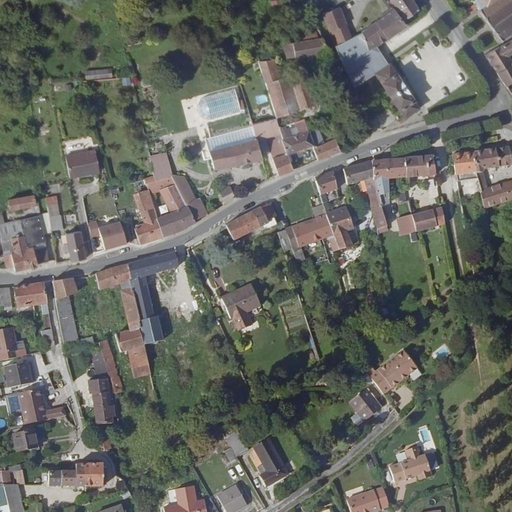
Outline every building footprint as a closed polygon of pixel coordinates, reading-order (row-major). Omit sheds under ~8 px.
[(411,0),(390,0),(404,19),(418,9),(411,0)] [(478,0),(458,16),(462,22),(477,8),(479,11),(493,0),(478,0)] [(511,0),(493,0),(479,11),(502,42),(511,34),(511,0)] [(339,7),(322,14),(329,31),(346,24),(339,7)] [(362,31),(369,47),(376,44),(383,40),(405,25),(402,21),(393,8),(366,28),(362,31)] [(316,30),(297,33),(298,42),(317,38),(316,30)] [(369,47),(362,31),(335,46),(341,60),(353,88),(375,73),(389,63),(385,57),(376,44),(369,47)] [(284,44),(286,58),(294,57),(295,57),(329,51),(323,37),(317,38),(298,42),(292,43),(284,44)] [(511,39),(504,45),(485,55),(497,73),(505,86),(511,82),(511,39)] [(279,78),(274,59),(258,62),(264,83),(279,78)] [(389,63),(375,73),(404,116),(419,106),(395,73),(389,63)] [(112,69),(86,70),(86,79),(112,78),(112,69)] [(305,70),(289,75),(303,120),(319,115),(305,70)] [(279,78),(264,83),(275,119),(278,129),(303,120),(289,75),(279,78)] [(206,123),(243,113),(236,88),(199,98),(206,123)] [(256,138),(256,141),(280,134),(278,129),(275,119),(252,124),(253,127),(256,138)] [(253,127),(206,140),(209,151),(256,138),(253,127)] [(307,131),(282,139),(287,154),(312,145),(310,139),(307,131)] [(323,139),(321,134),(310,139),(312,145),(313,149),(325,144),(323,139)] [(318,160),(340,150),(335,139),(331,136),(323,139),(325,144),(313,149),(318,160)] [(256,138),(209,151),(214,169),(235,164),(235,165),(261,159),(256,141),(256,138)] [(199,141),(186,144),(189,155),(202,152),(199,141)] [(284,145),(270,150),(272,158),(278,176),(293,170),(287,154),(284,145)] [(484,169),(511,164),(507,147),(472,152),(476,173),(477,178),(481,190),(487,188),(483,172),(484,169)] [(95,150),(65,156),(70,178),(99,172),(95,150)] [(472,152),(452,154),(457,181),(477,178),(476,173),(472,152)] [(166,153),(150,157),(151,162),(154,176),(156,182),(171,176),(172,176),(166,153)] [(432,156),(404,158),(406,177),(435,175),(432,156)] [(374,180),(396,178),(406,177),(404,158),(372,161),(373,178),(374,180)] [(372,161),(343,170),(347,186),(364,181),(367,192),(377,189),(374,180),(373,178),(372,161)] [(333,172),(314,178),(320,195),(337,189),(333,172)] [(154,176),(144,179),(146,185),(156,182),(154,176)] [(207,215),(199,198),(196,200),(184,176),(172,176),(171,176),(186,206),(187,206),(194,222),(207,215)] [(134,198),(144,224),(157,220),(157,219),(146,185),(144,179),(129,183),(134,198)] [(481,190),(479,190),(484,208),(511,199),(511,179),(487,188),(481,190)] [(129,183),(122,185),(127,200),(134,198),(129,183)] [(230,187),(220,192),(223,205),(235,198),(230,187)] [(377,189),(367,192),(371,205),(380,203),(377,189)] [(403,189),(397,190),(398,203),(399,203),(406,202),(404,189),(403,189)] [(33,195),(8,200),(10,209),(35,205),(33,195)] [(57,196),(47,198),(48,211),(59,209),(57,196)] [(406,202),(399,203),(400,212),(411,210),(409,201),(406,202)] [(265,228),(268,227),(268,228),(276,224),(274,218),(277,217),(270,203),(260,207),(268,223),(264,226),(265,228)] [(380,203),(371,205),(378,229),(387,227),(380,203)] [(186,229),(195,224),(194,222),(187,206),(186,206),(157,219),(157,220),(163,238),(186,229)] [(260,207),(252,211),(260,227),(264,226),(268,223),(260,207)] [(353,228),(346,208),(326,215),(333,235),(346,230),(353,228)] [(444,225),(441,208),(431,210),(436,227),(444,225)] [(59,209),(48,211),(49,213),(49,217),(60,215),(59,209)] [(417,232),(436,227),(431,210),(412,215),(417,231),(417,232)] [(1,211),(0,211),(0,237),(3,252),(10,251),(11,254),(14,266),(15,270),(38,265),(37,263),(49,262),(45,244),(43,234),(39,216),(4,223),(1,211)] [(252,211),(225,224),(234,241),(235,244),(245,241),(254,234),(253,231),(260,227),(252,211)] [(49,217),(49,213),(39,215),(39,216),(43,234),(52,232),(51,230),(49,217)] [(64,215),(65,223),(77,221),(76,214),(64,215)] [(49,217),(51,230),(63,228),(60,215),(49,217)] [(292,249),(297,262),(305,259),(300,247),(333,235),(326,215),(292,227),(285,230),(292,249)] [(412,215),(397,219),(402,235),(411,233),(417,231),(412,215)] [(144,224),(134,228),(138,240),(140,246),(163,238),(157,220),(144,224)] [(97,222),(89,223),(91,237),(100,235),(105,250),(126,244),(120,222),(98,229),(97,222)] [(260,227),(253,231),(254,234),(265,229),(265,228),(264,226),(260,227)] [(285,230),(278,233),(285,252),(292,249),(285,230)] [(336,244),(332,246),(334,252),(351,246),(346,230),(333,235),(336,244)] [(80,231),(66,234),(71,261),(86,258),(85,255),(80,231)] [(417,231),(411,233),(413,241),(419,240),(417,232),(417,231)] [(178,267),(174,252),(127,264),(130,280),(145,276),(178,267)] [(11,254),(4,255),(7,268),(14,266),(11,254)] [(96,274),(100,290),(120,284),(122,291),(121,292),(130,330),(116,334),(121,353),(128,351),(134,378),(150,374),(144,345),(139,321),(132,289),(130,281),(130,280),(127,264),(96,274)] [(145,276),(130,280),(130,281),(132,289),(147,285),(145,276)] [(71,278),(52,281),(55,301),(69,296),(77,294),(71,278)] [(44,283),(14,287),(17,307),(41,304),(43,315),(49,314),(47,303),(44,283)] [(251,284),(221,298),(231,320),(232,319),(238,332),(251,325),(246,312),(261,306),(251,284)] [(139,321),(155,317),(147,285),(132,289),(139,321)] [(9,287),(0,288),(0,306),(4,306),(4,308),(12,306),(9,287)] [(55,301),(63,343),(78,340),(69,296),(55,301)] [(44,327),(51,326),(50,316),(43,317),(44,327)] [(163,340),(158,316),(155,317),(139,321),(144,345),(163,340)] [(13,327),(0,329),(0,360),(27,355),(26,349),(18,350),(13,327)] [(52,329),(42,331),(46,351),(49,350),(55,347),(52,329)] [(78,340),(63,343),(65,352),(94,344),(92,337),(78,340)] [(115,394),(123,391),(108,341),(100,343),(102,352),(105,361),(110,378),(115,394)] [(402,349),(368,375),(383,393),(399,380),(401,380),(407,376),(408,373),(416,366),(402,349)] [(42,352),(30,354),(34,375),(45,373),(42,352)] [(105,361),(102,352),(91,355),(94,365),(105,361)] [(105,361),(94,365),(99,379),(107,379),(110,378),(105,361)] [(28,362),(4,367),(8,388),(33,383),(28,362)] [(321,365),(315,368),(319,379),(325,377),(321,365)] [(99,379),(87,380),(89,394),(92,394),(93,398),(94,407),(96,424),(112,423),(112,417),(115,417),(113,406),(110,406),(107,379),(99,379)] [(21,412),(24,424),(46,419),(44,410),(39,388),(17,393),(21,412)] [(382,408),(367,389),(349,402),(357,413),(351,417),(358,426),(382,408)] [(17,393),(7,395),(11,414),(21,412),(17,393)] [(52,409),(54,418),(65,415),(61,407),(52,409)] [(52,409),(44,410),(46,419),(54,418),(52,409)] [(33,429),(12,434),(16,452),(37,447),(33,429)] [(249,450),(237,430),(225,437),(237,457),(249,450)] [(109,437),(99,441),(101,449),(110,445),(109,437)] [(288,474),(268,439),(254,448),(267,471),(261,475),(267,486),(288,474)] [(408,460),(389,466),(394,483),(417,475),(419,480),(432,476),(424,454),(421,455),(418,446),(405,451),(408,460)] [(76,471),(49,471),(49,485),(102,486),(103,463),(76,463),(76,471)] [(9,471),(1,471),(3,483),(10,511),(24,511),(18,484),(11,484),(9,471)] [(116,490),(126,488),(124,481),(115,483),(116,490)] [(161,498),(176,494),(173,483),(158,487),(161,498)] [(236,485),(217,496),(226,511),(234,511),(247,505),(236,485)] [(382,488),(374,491),(346,500),(350,511),(374,511),(380,510),(389,507),(382,488)] [(206,511),(204,500),(164,508),(164,511),(206,511)]
